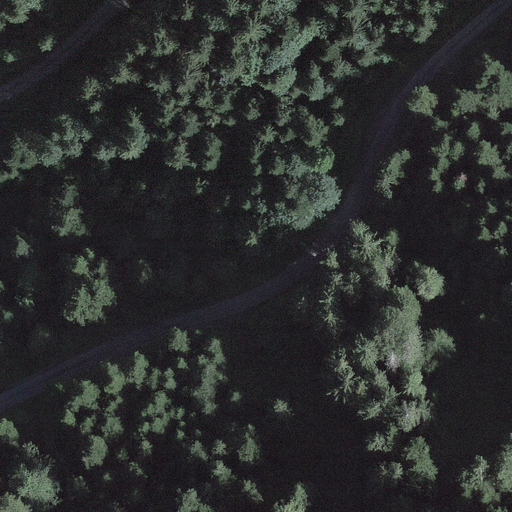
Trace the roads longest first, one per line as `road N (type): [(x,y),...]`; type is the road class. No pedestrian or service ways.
road 1 (unclassified): [(507,0),(415,83),(338,228),(293,272),(238,304),(103,351),(0,401)]
road 2 (unclassified): [(0,94),(60,56),(118,0)]
